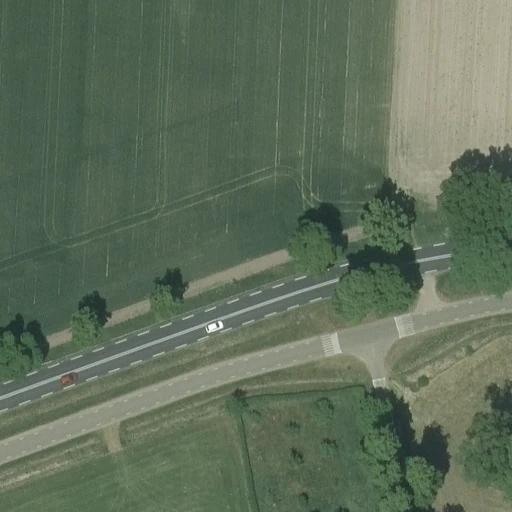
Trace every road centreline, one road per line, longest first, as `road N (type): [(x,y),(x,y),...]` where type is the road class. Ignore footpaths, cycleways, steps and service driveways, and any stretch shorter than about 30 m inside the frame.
road 1 (primary): [(425,261),(334,283),(0,402)]
road 2 (unclassified): [(0,456),(229,372),(369,333)]
road 3 (unclassified): [(404,511),(369,333)]
